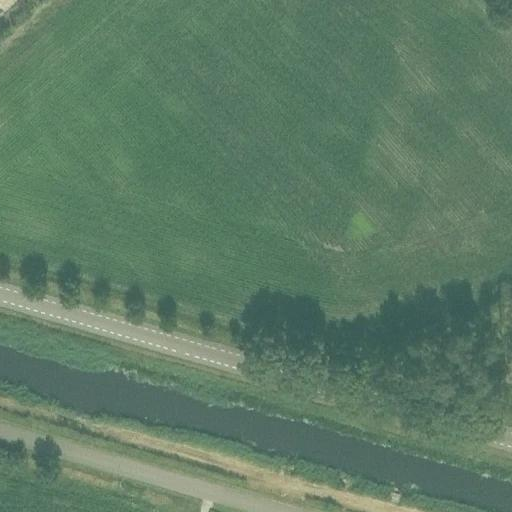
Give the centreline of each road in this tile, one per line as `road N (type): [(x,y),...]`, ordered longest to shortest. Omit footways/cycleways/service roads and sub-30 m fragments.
road 1 (tertiary): [(511,439),(0,293)]
road 2 (unclassified): [(284,511),(0,429)]
